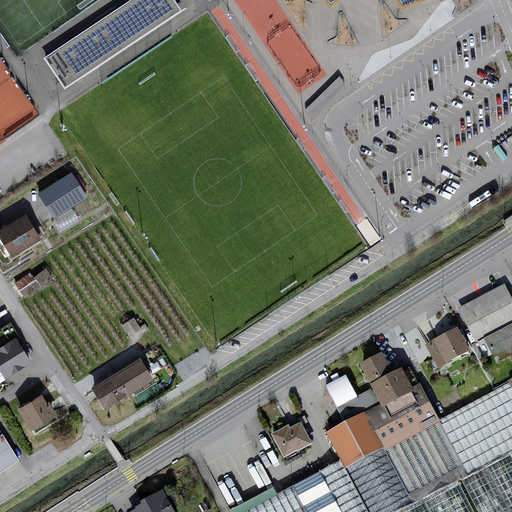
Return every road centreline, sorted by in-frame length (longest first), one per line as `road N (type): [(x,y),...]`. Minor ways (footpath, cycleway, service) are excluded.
road 1 (secondary): [(72,511),(511,234)]
road 2 (residential): [(511,169),(317,304),(99,438)]
road 3 (residential): [(0,282),(99,438)]
